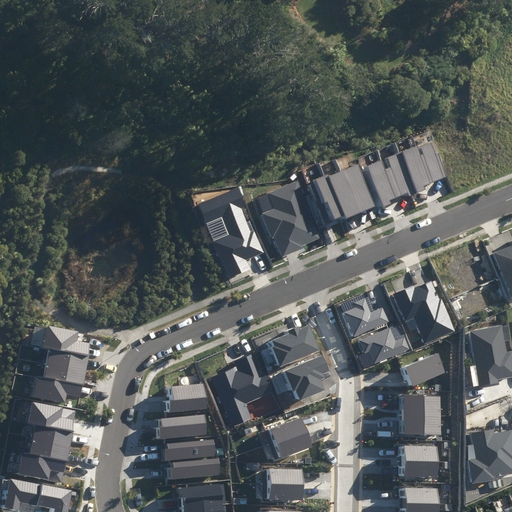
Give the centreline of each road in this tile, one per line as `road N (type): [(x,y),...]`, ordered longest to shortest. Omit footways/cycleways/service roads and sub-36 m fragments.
road 1 (residential): [(316,277),(136,358),(115,417),(111,511)]
road 2 (residential): [(316,277),(348,382),(348,511)]
road 3 (residential): [(511,194),(316,277)]
